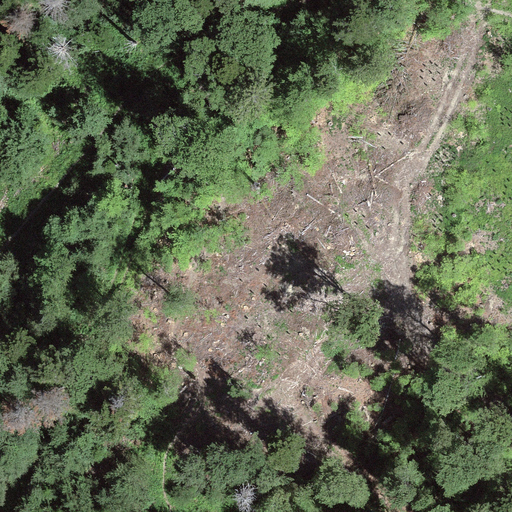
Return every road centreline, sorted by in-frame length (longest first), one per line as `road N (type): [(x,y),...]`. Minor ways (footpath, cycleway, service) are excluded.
road 1 (track): [(194,49),(143,180),(95,378),(26,461),(12,511)]
road 2 (track): [(0,229),(136,79),(194,49),(346,0)]
